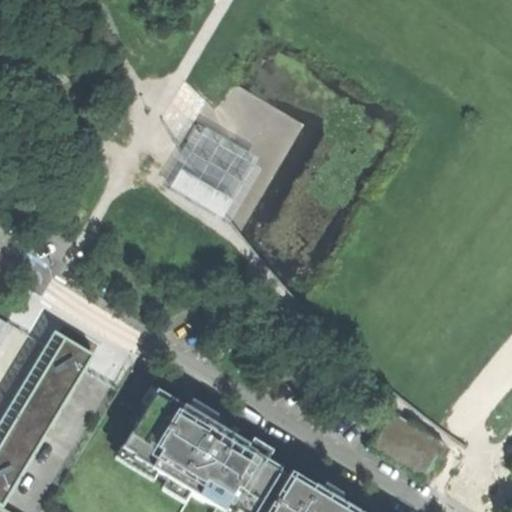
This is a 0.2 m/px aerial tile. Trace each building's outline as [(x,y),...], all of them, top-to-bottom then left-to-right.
[(220,225),(222,219),(230,223),(260,170),(254,166),(258,158),(207,129),(201,134),(194,131),(164,183),(170,187),(166,194),(220,225)] [(0,350),(14,326),(0,317),(0,350)] [(56,353),(0,446),(0,490),(10,496),(86,371),(71,362),(56,353)] [(170,406),(156,397),(124,452),(135,458),(135,461),(220,511),(349,511),(328,499),(325,503),(313,495),(267,466),(269,463),(249,451),(251,449),(218,429),(172,402),(170,406)] [(378,449),(427,474),(442,443),(393,419),(378,449)] [(318,488),(313,495),(325,503),(328,499),(349,511),(356,511),(344,504),(318,488)] [(0,490),(0,511),(1,511),(10,496),(0,490)]
